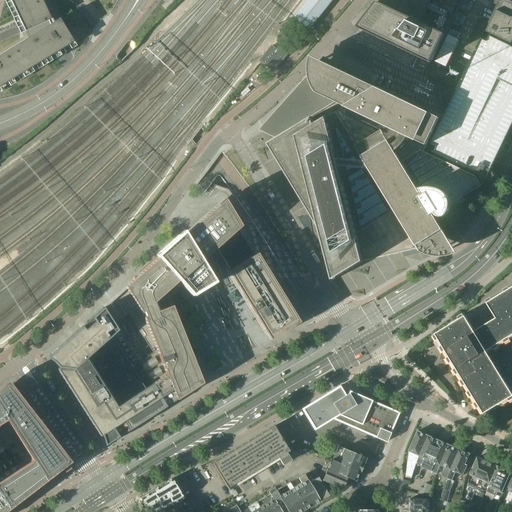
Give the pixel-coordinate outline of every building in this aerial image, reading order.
[(9,0),(28,38),(0,54),(0,86),(73,42),(59,19),(57,20),(47,0),(9,0)] [(174,1),(173,0),(167,0),(162,6),(165,9),(174,1)] [(296,16),(295,17),(309,29),(310,28),(332,0),(309,0),(296,16)] [(380,0),(359,28),(429,62),(443,33),(421,22),(431,0),(380,0)] [(511,0),(493,0),(493,2),(499,5),(490,24),(479,18),(466,45),(476,50),(485,32),(488,32),(511,43),(511,0)] [(431,144),(431,145),(436,148),(434,152),(478,173),(480,177),(484,183),(488,180),(489,181),(497,176),(492,168),(493,167),(495,163),(496,161),(497,158),(498,157),(503,144),(507,137),(511,139),(511,45),(487,34),(484,36),(462,80),(461,83),(457,90),(456,92),(455,95),(454,97),(453,99),(452,101),(450,105),(450,106),(443,119),(431,144)] [(271,46),(260,60),(260,61),(263,63),(273,71),(275,68),(287,54),(279,48),(277,51),(274,49),(272,47),(271,46)] [(311,72),(259,130),(278,139),(269,144),(321,229),(334,277),(334,280),(337,279),(366,261),(410,251),(419,249),(421,252),(423,253),(425,253),(427,254),(430,255),(432,255),(434,256),(436,256),(439,256),(441,256),(443,256),(445,256),(447,256),(450,255),(452,255),(454,254),(456,254),(458,253),(456,251),(442,226),(435,215),(436,213),(437,214),(438,215),(438,216),(439,216),(440,217),(441,217),(442,217),(443,217),(444,217),(445,217),(446,216),(447,215),(448,214),(449,213),(450,212),(450,210),(451,209),(451,207),(451,206),(451,204),(484,184),(489,181),(488,180),(484,183),(480,177),(478,173),(434,152),(436,148),(431,145),(431,144),(443,119),(441,118),(377,87),(375,89),(367,94),(362,85),(366,82),(367,80),(366,80),(325,60),(324,62),(312,56),(312,58),(311,60),(311,62),(310,64),(310,66),(310,68),(311,70),(311,72)] [(432,65),(427,75),(457,90),(461,83),(460,83),(451,78),(453,75),(446,71),(446,72),(432,65)] [(240,226),(233,215),(224,200),(125,287),(142,313),(144,312),(146,316),(144,317),(167,375),(152,384),(167,406),(203,383),(189,347),(172,306),(158,311),(155,302),(178,281),(192,296),(193,295),(192,294),(195,292),(196,293),(196,294),(197,294),(198,294),(199,294),(200,294),(201,293),(202,292),(202,291),(202,290),(201,289),(214,281),(201,261),(238,228),(240,226)] [(254,255),(238,228),(216,247),(230,270),(227,271),(250,308),(258,322),(270,340),(299,322),(256,253),(254,255)] [(437,334),(435,335),(438,341),(440,339),(444,345),(441,347),(444,352),(447,351),(450,357),(448,358),(451,363),(453,362),(457,368),(455,369),(458,374),(460,373),(464,379),(462,381),(465,386),(467,384),(471,391),(468,392),(471,397),(474,396),(477,402),(475,403),(478,408),(481,407),(485,414),(500,405),(503,403),(509,399),(510,401),(511,400),(511,391),(504,379),(507,377),(504,371),(503,370),(500,372),(495,363),(489,354),(487,351),(493,347),(494,350),(500,347),(498,344),(504,341),(506,343),(511,340),(509,337),(511,335),(511,288),(510,289),(509,287),(504,290),(505,292),(493,300),(492,297),(487,300),(488,303),(488,304),(498,319),(476,333),(467,317),(466,316),(465,314),(459,317),(461,319),(455,323),(454,322),(451,324),(451,325),(437,334)] [(488,304),(467,317),(476,333),(498,319),(488,304)] [(167,406),(152,384),(103,308),(49,356),(56,364),(54,365),(100,436),(102,435),(106,445),(167,406)] [(0,511),(6,511),(37,490),(58,477),(56,476),(63,470),(65,472),(71,468),(69,466),(73,462),(41,422),(15,382),(11,385),(7,381),(0,386),(0,511)] [(333,419),(346,425),(366,433),(375,437),(376,437),(386,442),(387,440),(399,413),(369,399),(370,397),(362,394),(361,396),(350,391),(349,394),(348,393),(348,394),(345,396),(340,386),(303,409),(304,411),(313,427),(314,427),(315,429),(316,428),(317,428),(333,419)] [(289,451),(274,426),(212,463),(229,490),(230,490),(228,487),(278,457),(283,465),(291,460),(286,452),(289,451)] [(416,464),(428,436),(418,431),(409,451),(406,476),(412,478),(416,464)] [(437,474),(441,465),(440,465),(449,445),(428,436),(416,464),(437,474)] [(449,445),(440,465),(441,465),(446,467),(442,476),(447,478),(460,450),(456,448),(455,446),(452,445),(451,446),(449,445)] [(331,460),(359,472),(360,472),(366,458),(343,448),(343,449),(338,446),(336,451),(335,451),(331,460)] [(440,498),(440,500),(448,502),(451,490),(455,481),(452,480),(456,472),(463,475),(467,465),(466,464),(470,454),(468,453),(468,452),(465,451),(463,451),(460,450),(447,478),(445,485),(443,491),(442,494),(441,496),(440,498)] [(467,486),(468,486),(466,490),(469,491),(466,498),(471,501),(477,490),(486,494),(498,466),(488,462),(478,457),(470,474),(467,486)] [(331,460),(323,480),(342,488),(345,482),(350,484),(352,479),(355,481),(359,472),(331,460)] [(486,494),(485,496),(499,502),(504,489),(511,472),(498,466),(486,494)] [(293,488),(306,509),(314,504),(314,505),(320,502),(320,501),(329,496),(318,477),(309,482),(305,475),(299,478),(302,483),(293,488)] [(172,478),(162,485),(173,504),(183,498),(172,478)] [(256,502),(262,511),(300,511),(306,509),(293,488),(290,482),(276,491),(275,488),(269,491),(270,494),(256,502)] [(152,491),(164,511),(178,511),(175,506),(167,511),(165,509),(173,504),(162,485),(152,491)] [(421,487),(418,494),(429,497),(431,490),(424,488),(421,487)] [(234,488),(228,491),(232,498),(238,494),(234,488)] [(164,511),(152,491),(140,498),(140,503),(151,511),(164,511)] [(452,502),(459,504),(462,496),(454,494),(452,502)] [(411,498),(411,510),(434,510),(434,499),(411,498)] [(250,511),(262,511),(256,502),(248,507),(250,511)]
